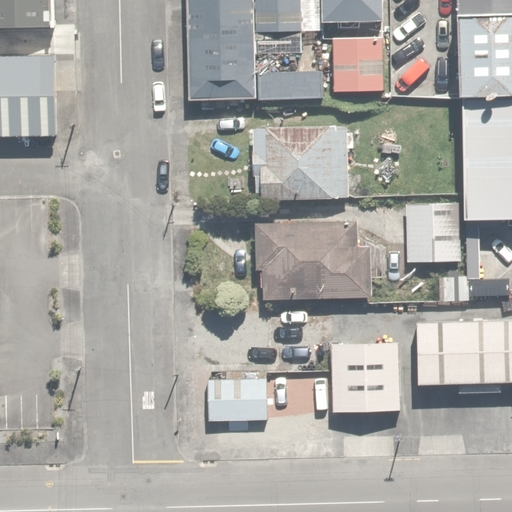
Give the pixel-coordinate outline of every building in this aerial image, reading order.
[(52,0),(0,0),(0,36),(54,35),(52,0)] [(255,0),(189,0),(191,96),(258,95),(256,28),(255,0)] [(300,0),(255,0),(256,28),(301,27),(300,0)] [(387,0),(328,0),(329,25),(388,23),(387,0)] [(511,96),(511,0),(463,0),(465,97),(511,96)] [(383,86),(382,28),(334,29),(336,87),(383,86)] [(55,50),(0,50),(0,129),(56,129),(55,50)] [(511,96),(465,97),(468,215),(511,213),(511,96)] [(361,120),(253,120),(253,192),(351,192),(351,179),(361,179),(361,120)] [(461,196),(405,197),(406,256),(461,256),(461,196)] [(356,216),(258,218),(259,260),(264,260),(264,292),(373,290),(372,243),(357,243),(356,216)] [(484,225),(466,224),(466,269),(446,269),(446,296),(470,296),(470,287),(483,287),(484,225)] [(242,230),(222,231),(224,270),(244,269),(242,230)] [(271,298),(198,299),(199,363),(271,362),(271,298)] [(511,309),(423,312),(424,376),(511,374),(511,309)] [(400,330),(332,331),(334,413),(402,411),(400,330)] [(268,375),(210,374),(209,416),(268,417),(268,375)]
